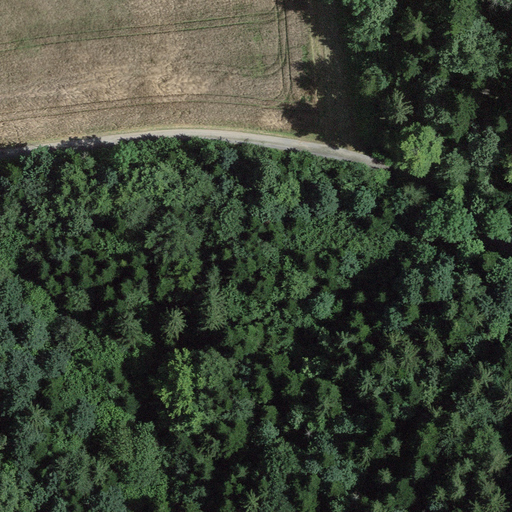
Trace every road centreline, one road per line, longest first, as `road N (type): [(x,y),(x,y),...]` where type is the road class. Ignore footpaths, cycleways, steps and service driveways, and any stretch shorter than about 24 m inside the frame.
road 1 (track): [(391,158),(228,134),(125,136),(0,158)]
road 2 (track): [(511,231),(447,176),(391,158)]
